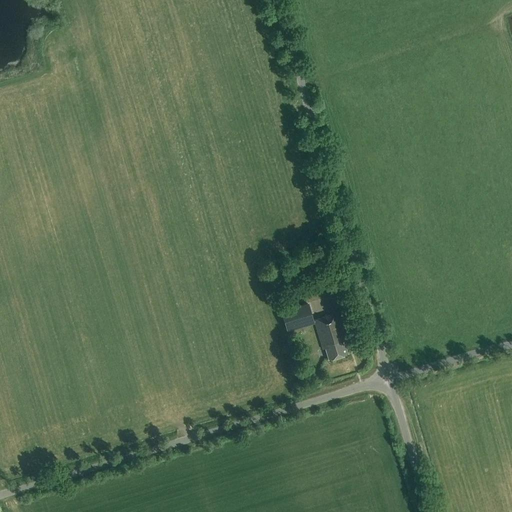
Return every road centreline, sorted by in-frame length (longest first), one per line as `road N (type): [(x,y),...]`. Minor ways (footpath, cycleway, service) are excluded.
road 1 (unclassified): [(0,495),(389,378)]
road 2 (unclassified): [(389,378),(277,0)]
road 3 (unclassified): [(429,511),(389,378)]
